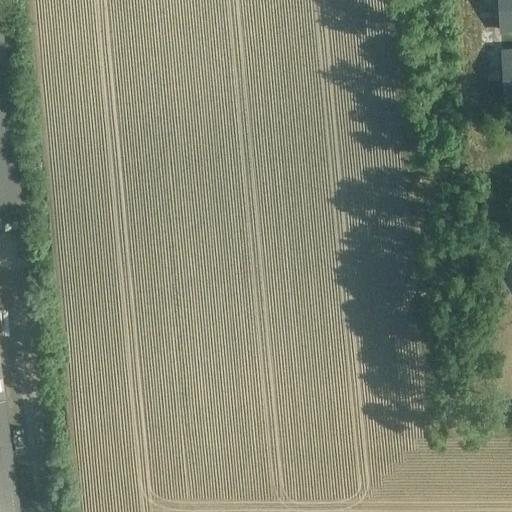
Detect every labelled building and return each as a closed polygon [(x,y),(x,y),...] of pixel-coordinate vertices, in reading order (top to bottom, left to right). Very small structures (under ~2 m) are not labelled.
[(511,29),(511,0),(498,0),(500,30),(511,29)] [(0,115),(13,114),(0,14),(0,115)] [(511,98),(511,48),(502,49),(505,99),(511,98)] [(0,212),(26,209),(13,114),(0,115),(0,212)] [(19,511),(0,365),(0,511),(19,511)]
